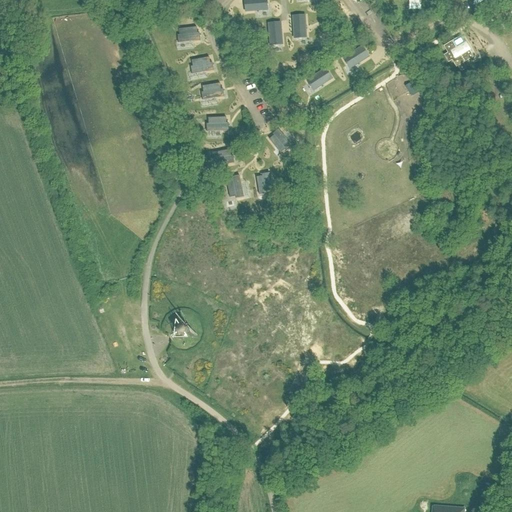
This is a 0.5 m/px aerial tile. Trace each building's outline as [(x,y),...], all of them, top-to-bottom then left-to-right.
[(267,0),(244,0),(245,13),(268,11),(267,0)] [(392,8),(400,4),(397,0),(388,0),(392,8)] [(413,5),(416,12),(423,10),(420,3),(413,5)] [(307,39),(306,16),(293,17),(294,40),(307,39)] [(283,46),(281,23),(268,24),(270,47),(283,46)] [(316,27),(321,37),(328,34),(324,24),(316,27)] [(167,41),(172,39),(168,26),(163,28),(167,41)] [(179,30),(180,36),(178,36),(178,44),(200,41),(200,34),(198,34),(197,28),(179,30)] [(479,59),(498,49),(492,39),(487,41),(481,29),(467,37),(479,59)] [(464,38),(462,39),(445,50),(448,55),(446,57),(450,64),(453,62),(456,68),(463,63),(475,56),(464,38)] [(317,54),(324,49),(317,41),(311,46),(317,54)] [(350,70),(369,58),(362,47),(343,59),(350,70)] [(182,57),(169,62),(171,69),(185,64),(182,57)] [(192,62),(193,67),(191,68),(192,75),(214,71),(212,64),(210,64),(209,58),(192,62)] [(340,74),(348,69),(344,62),(336,67),(340,74)] [(314,92),(333,80),(326,69),(307,81),(314,92)] [(411,83),(404,87),(412,97),(419,91),(411,83)] [(203,87),(204,93),(201,93),(203,101),(224,98),(223,90),(221,90),(220,85),(203,87)] [(244,113),(230,117),(233,126),(247,121),(244,113)] [(209,119),(209,125),(207,125),(207,133),(229,132),(229,124),(227,124),(226,118),(209,119)] [(281,154),(285,150),(287,152),(293,147),(279,130),(273,135),(274,137),(270,140),(281,154)] [(212,154),(213,160),(211,160),(213,168),(234,164),(233,156),(231,157),(230,151),(212,154)] [(247,158),(250,168),(259,166),(256,155),(247,158)] [(204,164),(200,172),(208,176),(212,168),(204,164)] [(259,196),(265,195),(265,197),(273,196),(270,174),(262,175),(262,177),(257,178),(259,196)] [(230,199),(236,197),(236,200),(244,198),(239,176),(232,178),(232,180),(227,181),(230,199)] [(237,244),(232,246),(237,260),(243,258),(237,244)] [(184,339),(189,336),(191,331),(188,325),(182,323),(176,326),(175,332),(178,338),(184,339)]
